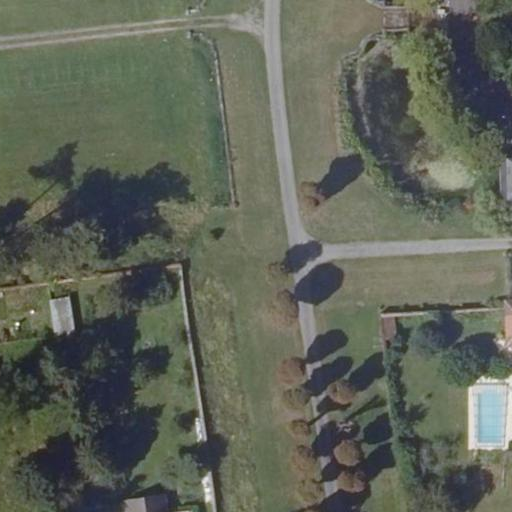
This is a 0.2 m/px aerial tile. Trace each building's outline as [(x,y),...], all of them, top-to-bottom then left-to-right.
[(504,204),(511,203),(511,154),(503,154),(504,204)] [(67,303),(52,305),(57,335),(72,332),(67,303)] [(382,316),(382,338),(395,338),(394,316),(382,316)] [(475,486),(475,500),(501,501),(502,488),(475,486)] [(127,511),(168,511),(165,494),(126,500),(127,511)]
